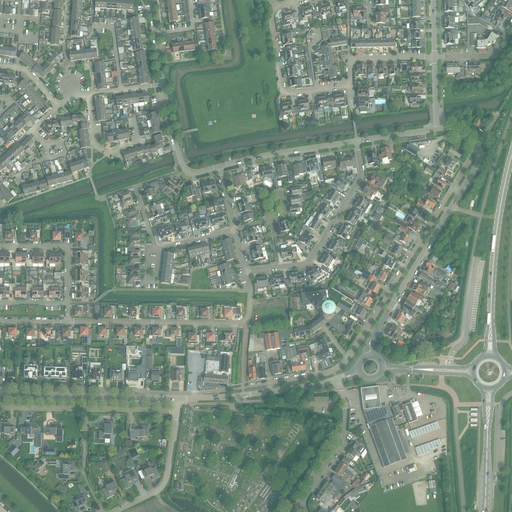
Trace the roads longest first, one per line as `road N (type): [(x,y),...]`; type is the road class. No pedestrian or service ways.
road 1 (residential): [(453,187),(343,364),(269,382)]
road 2 (residential): [(245,271),(250,291),(242,322),(68,322)]
road 3 (residential): [(245,271),(311,258),(359,180),(356,141)]
road 4 (tertiary): [(177,398),(0,394)]
road 5 (secondary): [(490,318),(511,153)]
road 6 (residential): [(346,83),(285,91),(271,20),(276,6)]
road 7 (unclassified): [(356,141),(219,167)]
road 8 (residential): [(304,511),(303,499),(344,428),(340,389)]
road 9 (residential): [(177,410),(164,484),(117,511)]
road 10 (residential): [(370,355),(370,340),(428,247)]
road 11 (residential): [(69,302),(67,248),(0,246)]
